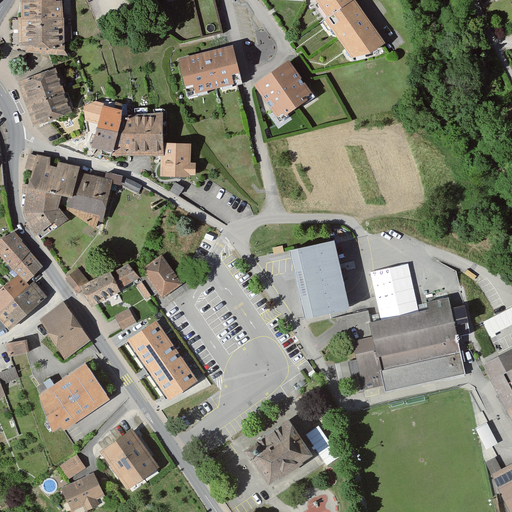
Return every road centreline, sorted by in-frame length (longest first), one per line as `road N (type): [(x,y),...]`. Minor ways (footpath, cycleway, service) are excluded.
road 1 (residential): [(15,135),(129,173),(228,232),(275,217)]
road 2 (tertiary): [(215,511),(65,292)]
road 3 (tertiary): [(65,292),(17,216),(15,135)]
